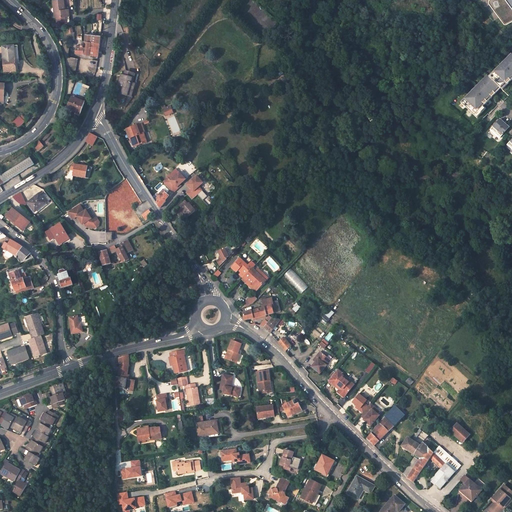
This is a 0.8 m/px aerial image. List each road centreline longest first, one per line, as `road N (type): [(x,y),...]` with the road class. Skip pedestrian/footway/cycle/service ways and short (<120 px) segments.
road 1 (secondary): [(9,0),(47,39),(57,86),(35,132),(0,151)]
road 2 (unclassified): [(0,225),(50,275),(69,367)]
road 3 (residential): [(333,414),(322,434),(278,440),(259,471),(214,476)]
road 4 (unclassified): [(333,414),(276,354),(223,318)]
road 5 (unclassified): [(435,511),(333,414)]
road 6 (unclassified): [(69,367),(189,334),(200,324)]
road 7 (unclassified): [(92,114),(64,156),(0,199)]
road 8 (unclassified): [(161,216),(92,114)]
